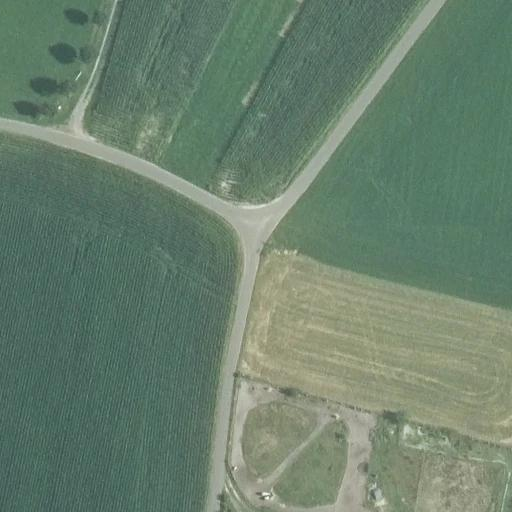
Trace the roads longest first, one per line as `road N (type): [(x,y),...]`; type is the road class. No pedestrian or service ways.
road 1 (unclassified): [(210,511),(217,424),(265,225)]
road 2 (unclassified): [(265,225),(64,139),(0,124)]
road 3 (unclassified): [(265,225),(435,0)]
